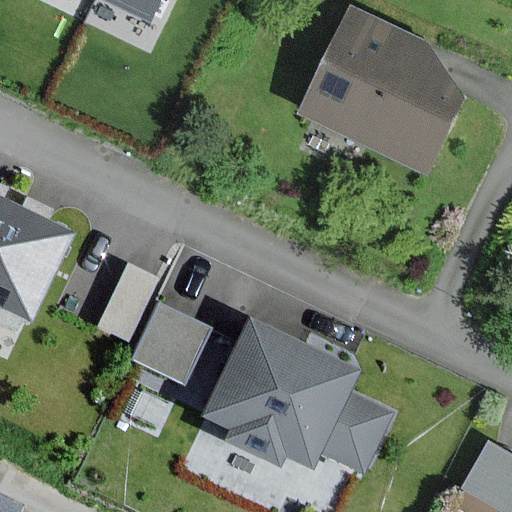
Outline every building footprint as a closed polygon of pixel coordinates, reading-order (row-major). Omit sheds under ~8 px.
[(158,0),(114,0),(150,17),(158,0)] [(455,55),(356,9),(308,111),(441,174),(479,93),(445,77),(455,55)] [(0,198),(0,299),(31,314),(70,232),(36,215),(0,198)] [(95,320),(128,333),(156,268),(123,254),(95,320)] [(204,330),(158,310),(132,367),(178,388),(204,330)] [(351,373),(241,323),(198,419),(222,430),(216,442),(272,467),(276,458),(305,471),(313,452),(359,473),(386,413),(342,393),(351,373)] [(454,493),(491,511),(511,511),(511,441),(487,429),(454,493)]
